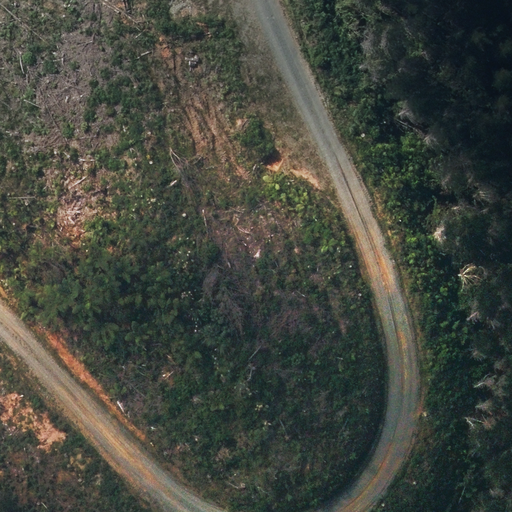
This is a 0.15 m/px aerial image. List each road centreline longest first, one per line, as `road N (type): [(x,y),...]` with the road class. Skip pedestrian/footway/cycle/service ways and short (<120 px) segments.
road 1 (track): [(281,0),(394,392),(362,511)]
road 2 (track): [(161,511),(87,443),(0,334)]
